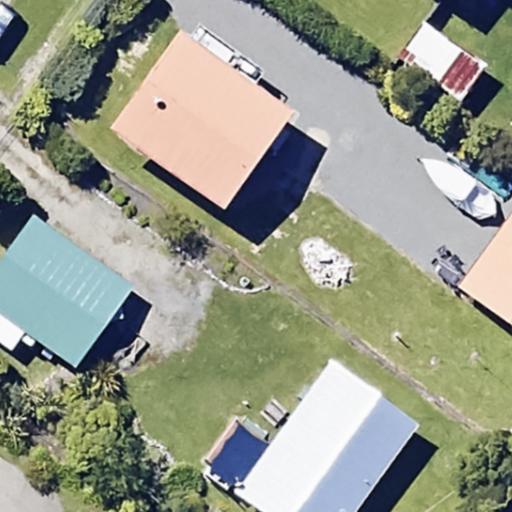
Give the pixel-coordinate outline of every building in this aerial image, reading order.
[(484,68),(419,22),(393,59),(458,105),(484,68)] [(231,58),(188,27),(113,133),(225,214),(294,117),(224,67),(231,58)] [(129,290),(24,218),(0,253),(0,322),(73,372),(129,290)] [(511,218),(459,293),(511,330),(511,218)] [(357,511),(416,429),(326,365),(234,496),(256,511),(357,511)]
